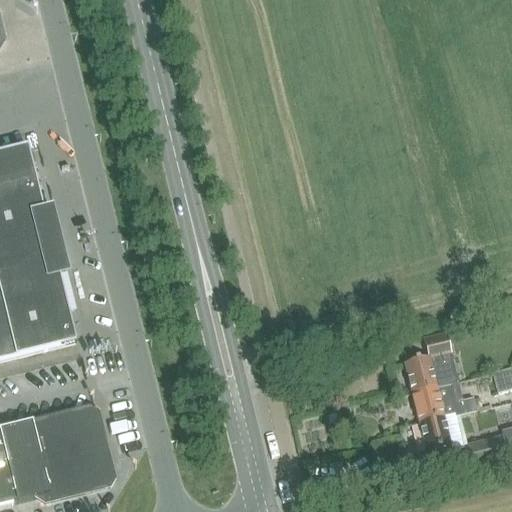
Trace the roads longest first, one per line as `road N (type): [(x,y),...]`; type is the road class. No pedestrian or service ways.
road 1 (unclassified): [(174,511),(49,0)]
road 2 (secondary): [(271,511),(220,297),(198,253)]
road 3 (secondary): [(198,253),(193,265),(252,511)]
road 4 (secondary): [(198,253),(135,0)]
